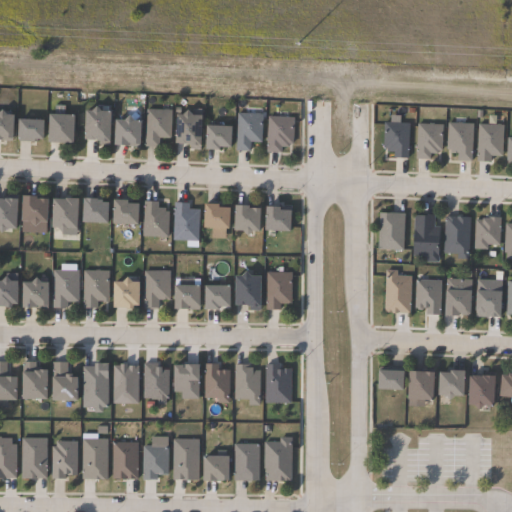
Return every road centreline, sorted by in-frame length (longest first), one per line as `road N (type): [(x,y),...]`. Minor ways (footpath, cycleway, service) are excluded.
road 1 (residential): [(0,168),(511,190)]
road 2 (residential): [(0,506),(312,510),(355,501)]
road 3 (tertiary): [(315,183),(311,511)]
road 4 (tertiary): [(354,511),(356,183)]
road 5 (residential): [(313,339),(0,336)]
road 6 (residential): [(355,338),(511,345)]
